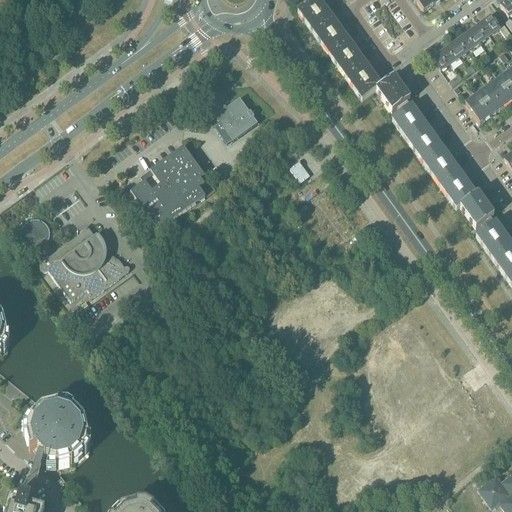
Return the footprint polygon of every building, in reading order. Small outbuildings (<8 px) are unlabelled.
[(412,0),(423,14),(442,0),(412,0)] [(511,16),(511,4),(509,0),(508,0),(505,2),(506,3),(499,7),(508,19),(511,16)] [(297,15),(311,34),(331,20),(324,11),(325,11),(322,7),(321,7),(317,1),(314,2),(297,15)] [(499,31),(490,19),(483,24),(483,23),(480,26),(489,38),(499,31),(506,42),(511,38),(503,27),(499,31)] [(327,56),(347,42),(340,33),(341,33),(338,29),(337,29),(334,25),(331,20),(311,34),(327,56)] [(471,34),(479,46),(489,38),(480,26),(476,28),(477,29),(471,34)] [(464,37),(460,40),(469,52),(479,46),(471,34),(464,38),(464,37)] [(469,52),(460,40),(456,42),(457,43),(451,48),(459,60),(469,52)] [(327,56),(344,79),(363,65),(356,55),(357,55),(354,51),(353,52),(347,42),(327,56)] [(445,51),(441,54),(450,66),(459,60),(451,48),(445,52),(445,51)] [(450,66),(441,54),(437,57),(431,62),(440,74),(450,66)] [(363,65),(344,79),(361,103),(373,94),(376,94),(381,90),(381,89),(370,74),(363,65)] [(487,92),(501,111),(511,103),(511,79),(509,76),(487,92)] [(458,77),(448,85),(451,90),(462,82),(458,77)] [(397,113),(400,117),(410,110),(406,106),(410,104),(403,94),(400,89),(400,90),(394,81),(381,89),(381,90),(376,94),(392,116),(391,116),(392,116),(397,113)] [(465,108),(469,114),(479,128),(501,111),(487,92),(465,108)] [(239,102),(214,120),(223,132),(218,135),(226,146),(231,143),(232,145),(257,127),(252,120),(254,119),(250,114),(249,115),(239,102)] [(392,123),(406,142),(425,128),(418,119),(419,119),(416,115),(411,109),(410,110),(400,117),(392,123)] [(422,165),(441,151),(435,142),(435,141),(432,137),(431,138),(425,128),(406,142),(422,165)] [(150,174),(160,188),(163,193),(157,197),(154,193),(152,194),(145,185),(130,195),(158,233),(163,229),(185,213),(205,199),(198,191),(204,187),(200,182),(204,179),(183,150),(150,174)] [(422,165),(438,187),(457,173),(450,164),(451,164),(448,159),(447,160),(441,151),(422,165)] [(503,162),(511,173),(511,172),(511,154),(509,156),(510,157),(503,162)] [(475,198),(466,186),(467,186),(464,182),(457,173),(438,187),(456,212),(460,210),(475,198)] [(206,189),(202,192),(207,199),(209,198),(215,193),(210,186),(206,189)] [(480,229),(484,233),(493,226),(490,222),(493,220),(487,210),(484,206),(477,197),(475,198),(460,210),(475,232),(480,229)] [(28,249),(28,250),(30,250),(32,251),(34,251),(36,251),(37,251),(39,251),(41,250),(42,249),(41,248),(48,242),(49,241),(49,240),(49,239),(49,237),(49,236),(49,235),(49,234),(49,232),(48,231),(47,229),(46,228),(45,226),(44,225),(42,224),(41,224),(40,223),(39,223),(37,223),(36,222),(34,223),(32,223),(30,223),(29,224),(27,225),(26,226),(25,227),(24,228),(23,229),(23,230),(22,231),(21,232),(21,234),(21,235),(21,236),(21,237),(21,241),(22,242),(22,243),(23,245),(24,246),(25,247),(27,249),(28,249)] [(475,239),(490,259),(509,245),(502,236),(503,235),(500,232),(495,225),(493,226),(484,233),(475,239)] [(88,230),(87,230),(86,229),(85,230),(84,231),(84,232),(84,233),(84,234),(41,265),(40,266),(40,267),(39,268),(39,269),(39,270),(40,271),(40,272),(41,273),(42,274),(43,274),(44,275),(45,275),(46,274),(48,274),(70,304),(87,292),(89,295),(88,296),(88,297),(88,298),(88,299),(88,300),(89,301),(90,301),(91,301),(92,301),(128,275),(129,274),(129,273),(130,273),(130,272),(129,271),(129,270),(128,270),(128,269),(127,269),(126,269),(125,269),(125,270),(124,270),(122,267),(122,266),(116,270),(114,272),(114,271),(116,270),(115,270),(112,267),(112,268),(109,266),(108,266),(105,264),(105,265),(104,265),(104,264),(105,262),(105,260),(105,258),(105,257),(105,256),(105,255),(105,253),(105,252),(104,250),(104,249),(104,248),(101,244),(97,237),(94,239),(88,230)] [(505,281),(511,276),(511,249),(509,245),(490,259),(505,281)] [(74,318),(88,308),(85,304),(72,314),(74,318)] [(34,462),(36,463),(41,464),(48,466),(47,468),(48,468),(55,468),(55,470),(71,467),(84,455),(82,454),(86,448),(86,440),(88,440),(84,424),(72,412),(72,413),(65,409),(58,409),(58,408),(42,411),(30,423),(31,424),(27,430),(27,438),(25,438),(26,441),(29,454),(33,452),(35,457),(34,462)] [(511,511),(511,476),(501,485),(496,478),(477,492),(491,511),(498,506),(502,511),(511,511)] [(38,511),(27,509),(29,502),(31,502),(31,501),(19,497),(17,506),(10,503),(7,511),(38,511)]
